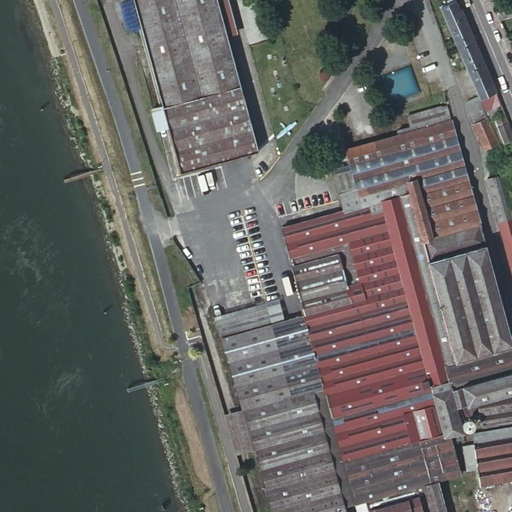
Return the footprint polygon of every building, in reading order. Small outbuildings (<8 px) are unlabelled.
[(168,123),(180,167),(257,147),(218,0),(135,0),(153,68),(162,100),(168,123)] [(479,98),(480,98),(496,91),(489,75),(462,7),(459,8),(455,0),(444,0),(446,3),(440,5),(461,56),(479,98)] [(511,8),(498,14),(501,23),(511,18),(511,8)] [(496,102),(499,100),(496,91),(480,98),(481,101),(488,99),(489,102),(495,99),(496,102)] [(455,142),(442,98),(400,109),(402,120),(390,123),(391,128),(341,143),(356,201),(324,210),(277,224),(302,315),(353,500),(363,497),(436,476),(444,474),(455,471),(443,430),(461,426),(459,421),(501,414),(511,412),(511,342),(489,262),(455,142)] [(472,120),(485,114),(479,98),(466,103),(472,120)] [(168,123),(162,100),(149,104),(154,126),(168,123)] [(505,144),(511,140),(511,131),(501,104),(498,105),(500,109),(498,110),(498,111),(500,118),(495,120),(505,144)] [(485,114),(472,120),(471,120),(483,143),(496,136),(485,114)] [(511,272),(511,274),(511,206),(510,207),(498,166),(482,170),(511,272)] [(277,224),(324,210),(322,204),(321,200),(274,214),(277,224)] [(217,314),(218,322),(221,321),(244,315),(242,307),(217,314)] [(221,321),(245,409),(293,396),(272,323),(248,329),(244,315),(221,321)] [(284,320),(272,323),(293,396),(310,391),(341,503),(353,500),(302,315),(284,320)] [(242,410),(245,409),(221,321),(218,322),(223,338),(232,368),(242,410)] [(343,511),(341,503),(310,391),(293,396),(245,409),(256,450),(272,511),(343,511)] [(242,410),(225,415),(238,456),(256,450),(245,409),(242,410)] [(476,436),(511,429),(511,419),(474,426),(476,436)] [(511,429),(476,436),(462,438),(465,457),(477,456),(480,479),(511,473),(511,429)] [(455,471),(444,474),(446,482),(457,479),(455,471)] [(445,511),(436,476),(363,497),(367,511),(445,511)]
